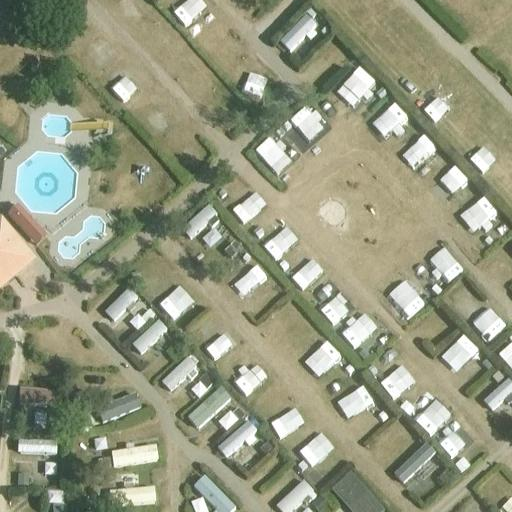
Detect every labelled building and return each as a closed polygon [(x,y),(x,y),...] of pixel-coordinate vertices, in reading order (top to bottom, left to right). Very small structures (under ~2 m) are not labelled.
[(294,54),(321,27),(309,16),(282,42),(294,54)] [(387,148),(410,127),(396,111),(373,132),(387,148)] [(284,164),(291,173),(301,165),(277,136),(260,150),(276,170),(284,164)] [(415,179),(439,160),(424,141),(400,161),(415,179)] [(454,163),(429,184),(445,201),(469,180),(454,163)] [(461,216),(475,231),(496,210),(483,196),(461,216)] [(212,206),(184,228),(192,239),(220,216),(212,206)] [(17,208),(6,218),(35,249),(46,240),(17,208)] [(1,219),(0,220),(0,292),(37,262),(1,219)] [(487,318),(457,287),(444,300),(474,331),(487,318)] [(134,345),(144,355),(170,330),(160,320),(134,345)] [(163,381),(171,392),(201,369),(193,358),(163,381)] [(203,399),(216,382),(207,375),(194,392),(203,399)] [(493,411),(511,395),(511,380),(511,379),(485,402),(493,411)] [(25,405),(60,406),(60,392),(25,392),(25,405)] [(99,410),(104,425),(143,411),(137,396),(99,410)] [(251,421),(219,450),(228,459),(260,431),(251,421)] [(395,471),(405,484),(418,474),(423,481),(444,466),(429,446),(395,471)] [(114,450),(115,466),(161,463),(160,448),(114,450)] [(381,511),(349,476),(330,493),(347,511),(381,511)] [(283,511),(294,511),(316,490),(305,480),(278,507),(283,511)] [(159,506),(158,493),(124,494),(125,507),(159,506)] [(464,511),(486,511),(487,511),(479,501),(464,511)]
